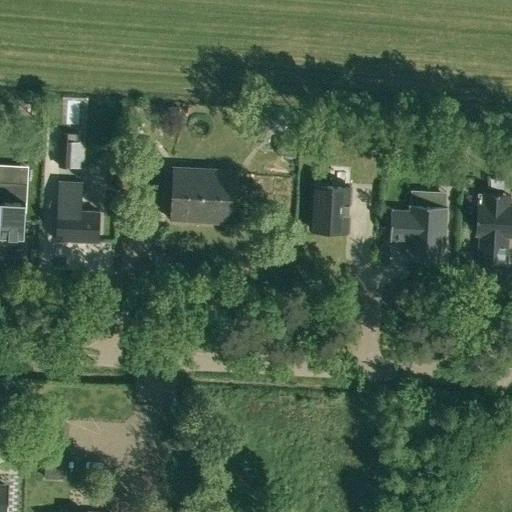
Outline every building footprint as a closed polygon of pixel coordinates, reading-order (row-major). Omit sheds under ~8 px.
[(59,164),(59,165),(60,166),(60,165),(71,166),(72,166),(73,142),(61,141),(62,133),(61,133),(61,134),(60,164),(59,164)] [(235,222),(236,193),(238,171),(172,168),(170,219),(235,222)] [(0,236),(23,238),(26,183),(0,181),(0,236)] [(58,181),(55,239),(98,242),(100,211),(81,210),(82,182),(58,181)] [(311,229),(347,231),(350,187),(314,185),(311,229)] [(483,193),(482,205),(477,205),(475,233),(481,234),(479,262),(505,264),(507,235),(511,235),(511,206),(508,206),(509,194),(483,193)] [(408,206),(410,206),(410,209),(393,208),(393,207),(391,207),(390,239),(391,239),(391,238),(408,239),(407,257),(406,257),(406,258),(444,260),(444,259),(443,259),(446,208),(447,208),(447,207),(409,204),(408,206)] [(461,251),(461,262),(474,262),(475,252),(461,251)] [(46,450),(45,477),(65,478),(66,451),(46,450)]
